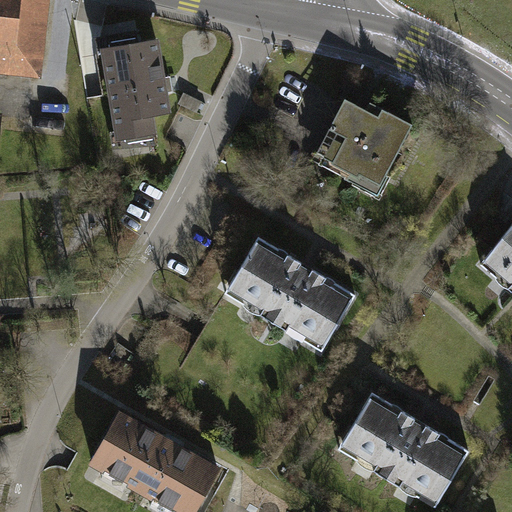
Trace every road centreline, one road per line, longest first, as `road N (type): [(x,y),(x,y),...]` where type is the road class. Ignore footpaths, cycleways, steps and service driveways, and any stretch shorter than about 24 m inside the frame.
road 1 (residential): [(276,12),(180,209),(69,376),(38,437),(18,511)]
road 2 (residential): [(511,100),(413,45),(317,21)]
